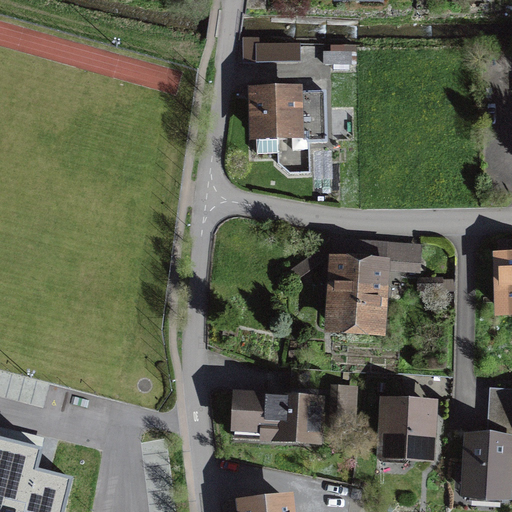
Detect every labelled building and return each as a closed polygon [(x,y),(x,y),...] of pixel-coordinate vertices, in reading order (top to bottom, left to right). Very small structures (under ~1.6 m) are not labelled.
[(244,40),(244,62),(299,62),(299,46),(258,46),(258,40),(244,40)] [(350,65),(350,53),(325,52),(325,65),(350,65)] [(278,153),(277,134),(307,134),(308,142),(327,142),(325,92),(256,94),(257,154),(278,153)] [(511,240),(500,241),(501,311),(511,310),(511,240)] [(419,269),(420,249),(339,244),(334,326),(377,328),(380,266),(419,269)] [(329,256),(323,248),(293,269),(299,277),(329,256)] [(353,390),(338,389),(336,419),(351,420),(353,390)] [(317,442),(320,401),(238,396),(235,436),(317,442)] [(410,460),(422,461),(427,456),(428,456),(431,407),(386,404),(383,454),(405,455),(410,460)] [(487,434),(482,439),(482,442),(470,441),(466,491),(506,494),(510,444),(497,443),(497,440),(493,435),(487,434)] [(0,511),(60,511),(68,480),(32,470),(37,450),(0,440),(0,511)] [(288,511),(288,500),(243,505),(243,511),(288,511)]
